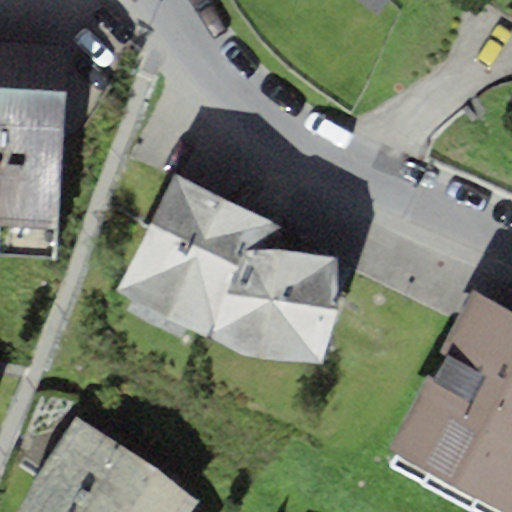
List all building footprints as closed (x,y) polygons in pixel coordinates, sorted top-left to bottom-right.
[(395,0),(360,0),(384,16),(395,0)] [(0,251),(55,255),(68,46),(0,41),(0,251)] [(279,225),(171,175),(114,289),(213,338),(322,360),(335,258),(276,244),(279,225)] [(511,511),(511,311),(474,291),(389,447),(511,511)] [(191,511),(199,503),(77,420),(34,480),(21,511),(191,511)]
